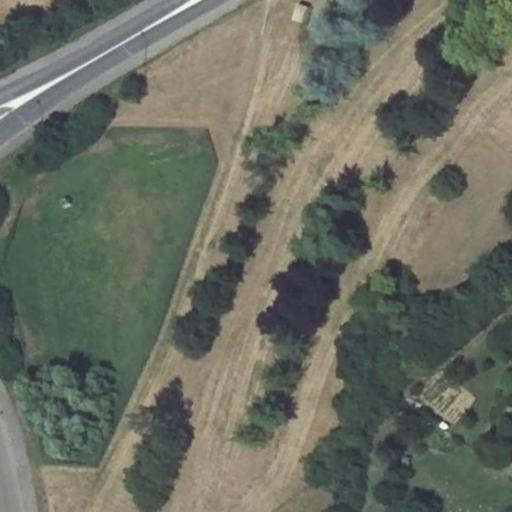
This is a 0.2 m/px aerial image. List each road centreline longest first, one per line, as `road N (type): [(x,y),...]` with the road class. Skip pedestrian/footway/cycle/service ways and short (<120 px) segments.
road 1 (secondary): [(0,132),(116,47)]
road 2 (secondary): [(116,47),(0,94)]
